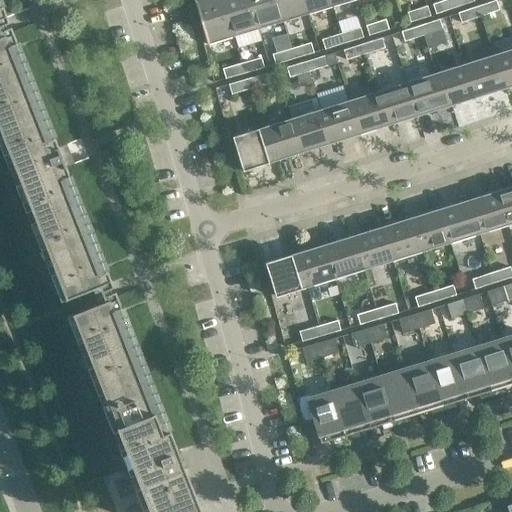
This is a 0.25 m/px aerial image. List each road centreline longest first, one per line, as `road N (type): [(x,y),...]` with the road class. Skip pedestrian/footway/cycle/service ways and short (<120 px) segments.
road 1 (residential): [(207,231),(511,144)]
road 2 (unclassified): [(279,511),(207,231)]
road 3 (unclassified): [(207,231),(130,0)]
road 4 (residential): [(360,507),(511,463)]
